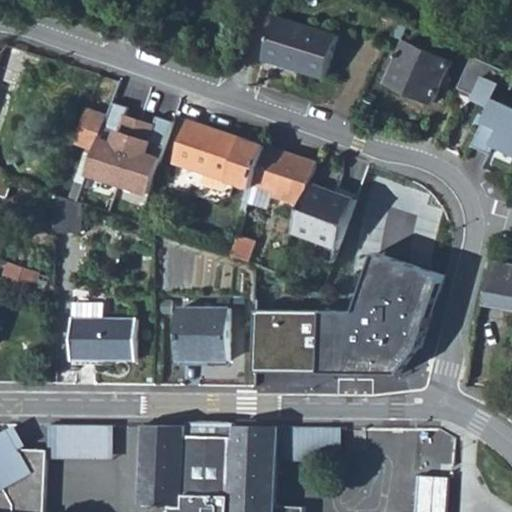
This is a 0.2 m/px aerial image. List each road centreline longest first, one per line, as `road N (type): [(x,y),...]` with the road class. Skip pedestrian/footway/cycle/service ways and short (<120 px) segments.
road 1 (residential): [(436,408),(474,232),(474,212),(455,179),(437,166),(0,20)]
road 2 (tertiary): [(0,403),(436,408)]
